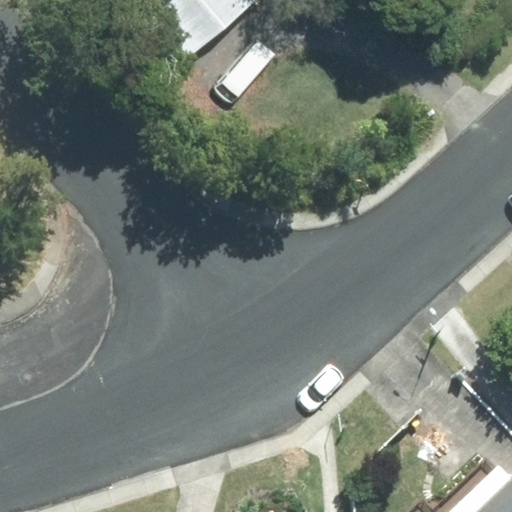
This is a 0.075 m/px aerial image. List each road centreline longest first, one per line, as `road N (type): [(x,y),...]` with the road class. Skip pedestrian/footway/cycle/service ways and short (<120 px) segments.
road 1 (residential): [(0,53),(269,340)]
road 2 (residential): [(511,155),(409,249),(269,340)]
road 3 (residential): [(269,340),(128,413),(0,461)]
